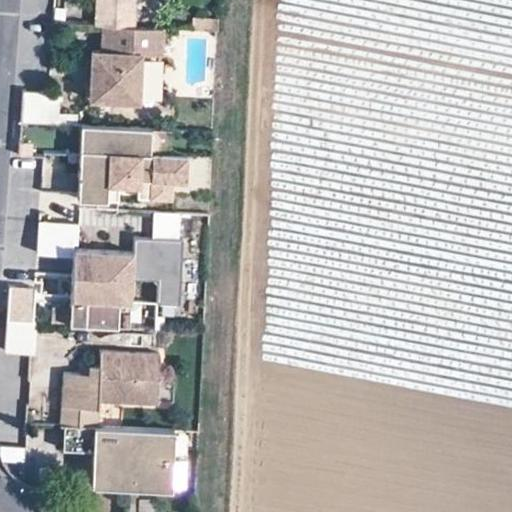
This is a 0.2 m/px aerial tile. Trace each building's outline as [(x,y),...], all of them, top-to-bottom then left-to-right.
[(93,0),(93,19),(101,20),(132,21),(133,0),(93,0)] [(219,18),(194,17),(194,28),(218,30),(219,18)] [(138,96),(139,47),(161,48),(162,22),(132,21),(101,20),(100,46),(89,45),(89,62),(88,77),(88,94),(138,96)] [(60,90),(21,90),(21,118),(60,118),(60,90)] [(149,145),(150,121),(78,118),(76,156),(84,156),(83,166),(76,166),(74,197),(103,198),(104,180),(125,180),(125,172),(138,172),(150,173),(149,193),(170,194),(171,173),(172,146),(186,147),(186,134),(168,133),(167,146),(149,145)] [(172,146),(171,173),(184,174),(186,147),(172,146)] [(137,181),(138,172),(125,172),(125,180),(137,181)] [(39,215),(73,216),(74,192),(40,191),(39,215)] [(178,298),(180,235),(133,234),(133,243),(132,274),(157,274),(156,297),(178,298)] [(133,243),(72,241),(71,292),(85,292),(85,318),(131,319),(132,274),(133,243)] [(85,318),(85,292),(71,292),(70,317),(85,318)] [(3,347),(27,349),(30,318),(6,317),(3,347)] [(160,348),(99,346),(98,361),(87,361),(86,369),(62,368),(59,420),(63,421),(93,422),(96,422),(97,396),(158,399),(160,348)] [(91,447),(93,422),(63,421),(62,445),(91,447)] [(170,485),(173,425),(96,422),(93,422),(91,447),(90,482),(170,485)] [(0,457),(23,457),(23,442),(0,442),(0,457)]
